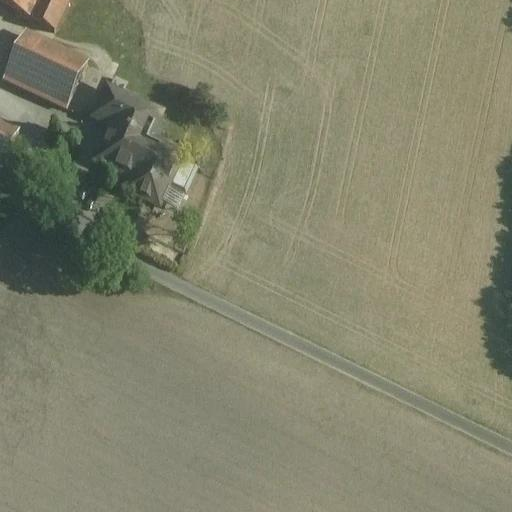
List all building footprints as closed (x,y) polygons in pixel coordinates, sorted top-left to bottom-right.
[(0,0),(0,8),(53,34),(68,0),(0,0)] [(86,66),(24,37),(3,83),(65,112),(86,66)] [(112,129),(124,102),(106,94),(94,121),(112,129)] [(159,118),(124,102),(112,129),(96,164),(137,183),(131,196),(157,208),(166,189),(184,197),(195,172),(178,164),(180,158),(141,140),(152,117),(158,120),(159,118)] [(18,134),(0,125),(0,165),(2,167),(18,134)]
